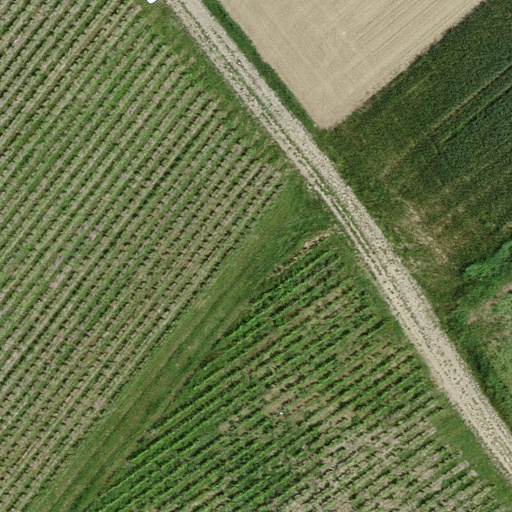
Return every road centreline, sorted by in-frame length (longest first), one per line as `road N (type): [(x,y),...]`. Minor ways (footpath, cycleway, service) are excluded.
road 1 (track): [(189,0),(343,195),(511,451)]
road 2 (track): [(71,511),(283,242),(343,195)]
